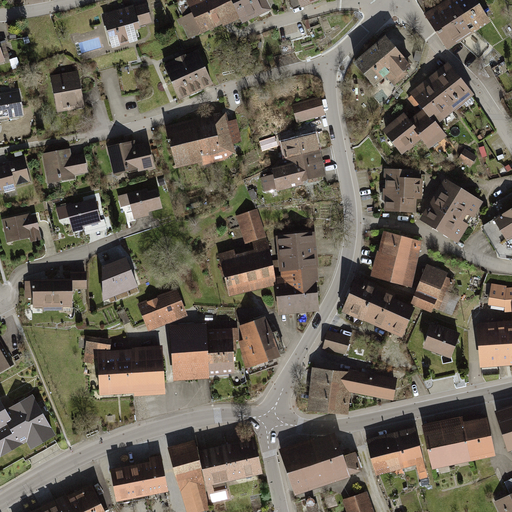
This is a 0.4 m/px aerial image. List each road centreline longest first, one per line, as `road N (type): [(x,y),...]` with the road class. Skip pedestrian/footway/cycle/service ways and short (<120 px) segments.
road 1 (residential): [(331,67),(351,217),(348,256),(270,419)]
road 2 (tertiary): [(0,503),(76,459),(137,437),(218,416),(270,419)]
road 3 (residential): [(331,67),(298,68),(93,138)]
road 4 (tertiary): [(270,419),(354,426),(511,390)]
road 5 (residential): [(400,0),(511,139)]
road 6 (residential): [(0,309),(24,270),(137,230)]
road 7 (residential): [(378,16),(343,4),(244,33)]
